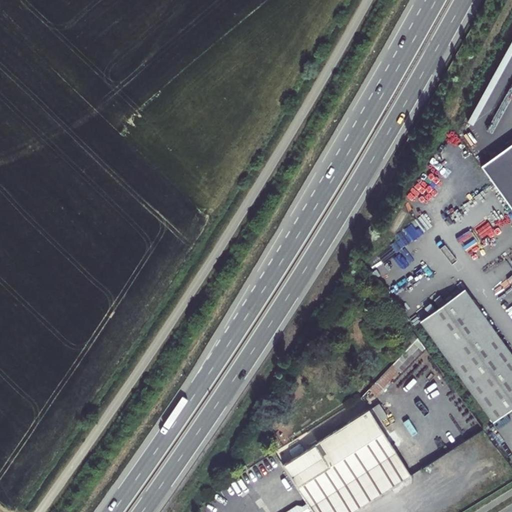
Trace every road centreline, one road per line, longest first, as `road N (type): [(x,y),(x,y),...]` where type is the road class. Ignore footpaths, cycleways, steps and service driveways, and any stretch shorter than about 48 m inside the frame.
road 1 (trunk): [(437,0),(321,198),(112,511)]
road 2 (trunk): [(142,511),(334,223),(464,0)]
